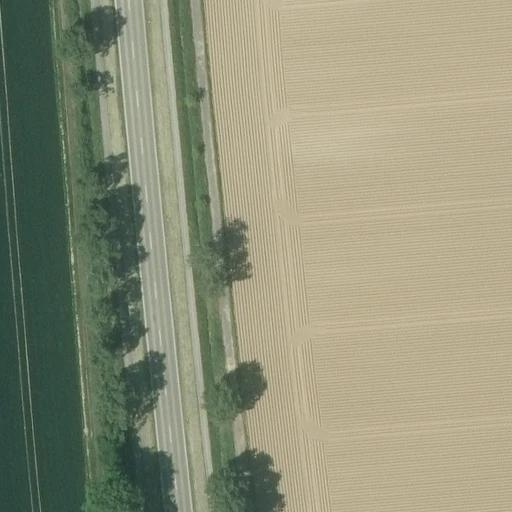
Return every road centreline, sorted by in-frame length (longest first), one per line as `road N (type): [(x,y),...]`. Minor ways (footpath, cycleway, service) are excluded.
road 1 (primary): [(178,511),(127,0)]
road 2 (track): [(200,0),(246,511)]
road 3 (track): [(105,511),(60,0)]
